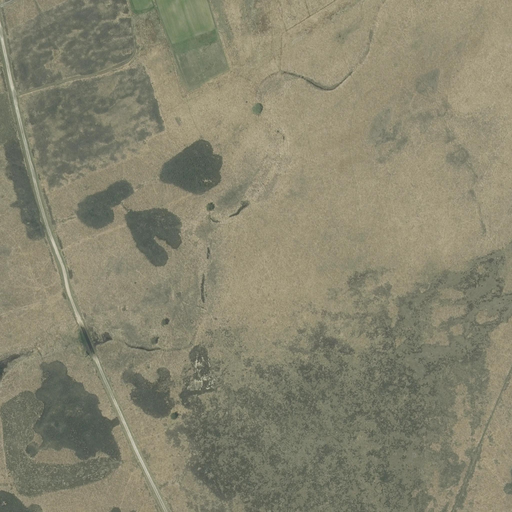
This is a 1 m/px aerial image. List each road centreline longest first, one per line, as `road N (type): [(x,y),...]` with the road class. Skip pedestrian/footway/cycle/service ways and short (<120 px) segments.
road 1 (track): [(165,511),(66,285),(0,30)]
road 2 (track): [(14,97),(130,64),(135,20)]
